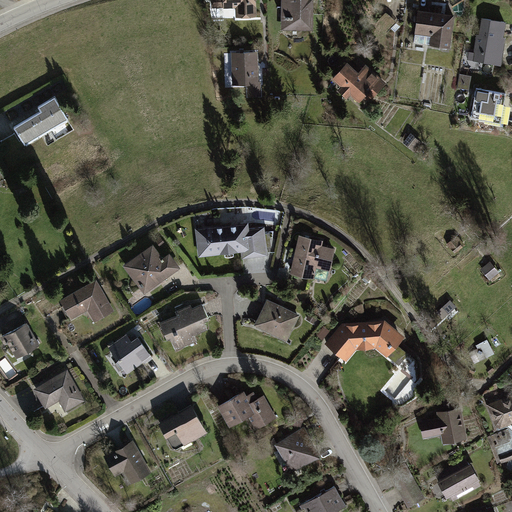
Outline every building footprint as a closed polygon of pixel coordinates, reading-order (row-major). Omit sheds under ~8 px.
[(211,0),(212,7),(224,6),(224,8),(237,7),(237,17),(257,16),(256,0),(211,0)] [(282,0),(282,29),(314,29),(313,0),(282,0)] [(451,15),(415,10),(412,33),(429,36),(427,45),(446,47),(451,15)] [(503,22),(480,18),(477,35),(475,35),(471,60),(499,64),(503,37),(501,37),(503,22)] [(257,51),(232,52),(233,83),(259,82),(257,51)] [(347,63),(333,78),(342,86),(338,90),(347,98),(350,94),(360,102),(364,97),(370,102),(387,83),(366,64),(358,73),(347,63)] [(471,87),(472,75),(461,74),(460,86),(471,87)] [(468,119),(501,125),(501,123),(504,124),(508,105),(504,105),(507,94),(476,88),(475,94),(473,94),(468,119)] [(41,111),(14,127),(25,145),(68,120),(54,97),(38,106),(41,111)] [(422,144),(410,134),(403,143),(415,153),(422,144)] [(246,224),(194,230),(198,259),(241,254),(242,260),(266,258),(262,228),(246,229),(246,224)] [(465,246),(456,236),(448,244),(457,254),(465,246)] [(321,242),(298,237),(290,277),(311,281),(313,270),(329,273),(334,251),(319,248),(321,242)] [(152,248),(123,269),(143,296),(178,270),(168,257),(161,262),(152,248)] [(490,262),(481,269),(490,280),(499,273),(490,262)] [(96,283),(62,302),(71,318),(88,309),(94,319),(111,310),(96,283)] [(458,308),(450,301),(440,312),(447,319),(458,308)] [(297,317),(266,302),(253,328),(285,343),(297,317)] [(175,313),(177,317),(157,326),(166,344),(169,342),(174,353),(196,343),(193,338),(206,332),(204,327),(209,324),(202,308),(191,313),(188,307),(175,313)] [(26,321),(1,336),(4,342),(7,340),(17,357),(39,344),(26,321)] [(341,325),(324,345),(344,364),(355,351),(373,350),(386,359),(401,338),(381,321),(341,325)] [(128,373),(150,358),(137,339),(131,344),(125,335),(109,346),(128,373)] [(495,355),(487,340),(472,348),(479,363),(495,355)] [(67,368),(34,386),(45,406),(59,398),(65,409),(84,399),(67,368)] [(239,394),(216,406),(229,430),(246,421),(251,431),(274,419),(262,395),(255,399),(252,394),(242,399),(239,394)] [(511,395),(488,405),(496,426),(501,429),(511,424),(511,395)] [(191,406),(157,426),(173,453),(207,433),(191,406)] [(437,420),(419,423),(422,439),(440,436),(442,446),(464,442),(458,410),(436,414),(437,420)] [(302,431),(274,446),(291,476),(318,460),(302,431)] [(151,472),(132,438),(114,448),(116,451),(105,457),(115,476),(125,471),(131,483),(151,472)] [(480,488),(465,460),(435,477),(450,504),(480,488)] [(402,464),(387,473),(407,509),(423,500),(402,464)] [(332,486),(300,504),(304,511),(336,511),(344,508),(332,486)]
